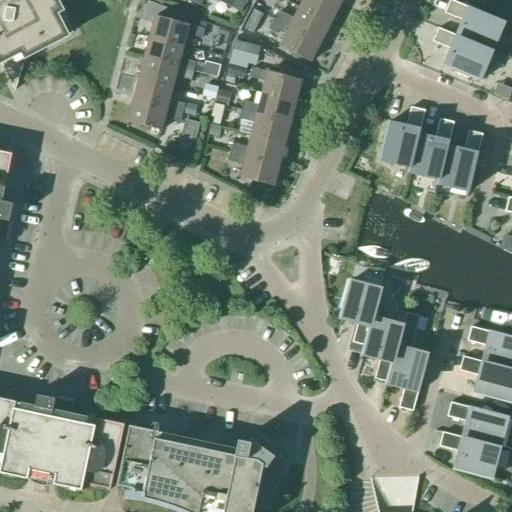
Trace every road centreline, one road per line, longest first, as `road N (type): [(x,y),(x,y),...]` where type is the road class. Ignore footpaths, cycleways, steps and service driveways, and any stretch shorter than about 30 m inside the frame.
road 1 (residential): [(375,64),(479,109),(495,124),(499,142),(483,204)]
road 2 (unclassified): [(248,241),(60,149)]
road 3 (unclassified): [(299,220),(375,64)]
road 4 (residential): [(286,404),(277,368),(242,346),(198,355),(179,388)]
road 5 (residential): [(111,356),(67,360),(35,334),(31,302),(46,263)]
road 6 (residential): [(111,356),(127,329),(130,300),(90,267),(46,263)]
road 7 (residential): [(409,463),(448,326)]
